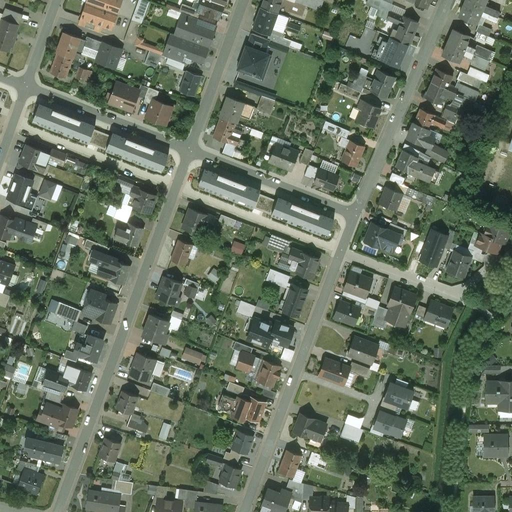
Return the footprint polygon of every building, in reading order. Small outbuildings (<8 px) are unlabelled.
[(122,0),(89,0),(88,3),(86,3),(117,14),(122,0)] [(150,2),(144,0),(138,0),(133,14),(144,18),(150,2)] [(194,0),(192,7),(198,10),(201,0),(194,0)] [(223,5),(209,0),(201,0),(198,10),(198,12),(200,12),(218,19),(223,5)] [(282,0),(263,0),(261,7),(277,13),(282,0)] [(381,0),(368,0),(367,3),(372,5),(373,4),(383,8),(390,11),(393,5),(392,4),(381,0)] [(410,0),(410,1),(410,2),(426,8),(429,0),(410,0)] [(466,0),(465,3),(481,10),(485,1),(485,0),(466,0)] [(491,9),(486,7),(488,2),(485,1),(481,10),(497,17),(500,12),(492,8),(491,9)] [(117,14),(86,3),(86,4),(87,4),(83,16),(82,18),(81,17),(81,18),(112,29),(117,14)] [(481,10),(465,3),(459,16),(475,23),(479,15),(481,10)] [(192,7),(182,4),(179,12),(182,13),(198,19),(200,12),(198,12),(198,10),(192,7)] [(277,13),(261,7),(255,24),(263,27),(271,30),(277,13)] [(390,11),(383,8),(379,16),(400,25),(403,17),(390,11)] [(22,15),(5,9),(2,18),(0,23),(0,47),(9,51),(11,47),(12,48),(18,33),(16,33),(22,15)] [(497,17),(481,10),(479,15),(496,23),(498,18),(497,17)] [(198,19),(182,13),(179,20),(186,22),(187,21),(196,24),(198,19)] [(418,22),(403,16),(403,17),(400,25),(397,30),(412,36),(418,22)] [(142,24),(131,20),(127,32),(138,36),(142,24)] [(196,24),(187,21),(186,22),(181,37),(209,48),(215,31),(196,24)] [(300,27),(288,23),(286,29),(297,34),(300,27)] [(491,29),(478,24),(475,31),(477,32),(488,36),(488,37),(491,29)] [(377,31),(365,26),(360,37),(372,42),(377,31)] [(397,30),(394,29),(390,37),(408,45),(412,36),(397,30)] [(469,36),(454,30),(448,43),(464,49),(466,45),(469,36)] [(138,36),(127,32),(124,42),(134,45),(138,36)] [(488,36),(477,32),(474,37),(485,42),(488,36)] [(80,39),(64,33),(61,41),(62,41),(61,44),(60,44),(57,53),(72,59),(80,39)] [(291,41),(270,33),(267,39),(289,47),(291,41)] [(181,37),(175,35),(170,49),(169,52),(184,57),(203,64),(209,48),(181,37)] [(103,43),(87,37),(85,40),(86,41),(84,47),(100,52),(103,43)] [(80,39),(72,59),(78,61),(84,47),(86,41),(85,40),(80,39)] [(121,49),(103,43),(100,52),(97,62),(114,68),(121,49)] [(388,48),(380,45),(375,56),(374,58),(375,58),(373,61),(373,62),(379,65),(381,60),(398,68),(407,49),(406,49),(391,43),(388,48)] [(464,49),(448,43),(442,56),(458,63),(458,62),(462,54),(464,49)] [(247,44),(240,66),(257,72),(265,50),(247,44)] [(475,49),(466,45),(464,49),(473,53),(475,49)] [(491,51),(477,45),(475,49),(485,53),(483,58),(487,59),(491,51)] [(368,50),(361,47),(358,55),(373,61),(375,58),(374,58),(375,56),(367,53),(368,50)] [(184,57),(169,52),(170,49),(165,48),(162,56),(168,58),(182,63),(184,57)] [(473,53),(464,49),(462,54),(467,56),(471,58),(473,53)] [(485,53),(475,49),(473,53),(483,58),(485,53)] [(162,55),(149,51),(145,63),(157,68),(162,55)] [(57,53),(50,73),(65,79),(72,59),(57,53)] [(483,58),(473,53),(471,58),(467,56),(467,58),(473,61),(472,64),(483,69),(487,59),(483,58)] [(182,63),(168,58),(165,65),(182,71),(185,64),(182,63)] [(92,72),(80,67),(76,78),(88,83),(92,72)] [(484,74),(470,68),(467,74),(475,78),(481,80),(484,74)] [(452,76),(437,69),(436,69),(431,82),(447,89),(449,84),(452,76)] [(394,77),(378,70),(374,78),(375,79),(373,82),(370,90),(386,97),(394,77)] [(202,76),(187,71),(179,91),(194,97),(202,76)] [(467,74),(460,71),(456,79),(471,85),(475,78),(467,74)] [(358,75),(354,82),(353,82),(350,88),(362,92),(364,88),(363,87),(367,79),(358,75)] [(373,82),(367,79),(363,87),(364,88),(370,90),(373,82)] [(248,85),(237,81),(235,87),(246,91),(248,85)] [(139,90),(117,82),(109,103),(131,112),(137,96),(139,91),(139,90)] [(447,89),(431,82),(424,97),(440,104),(443,98),(445,99),(447,96),(453,99),(456,93),(447,89)] [(350,88),(341,83),(337,91),(347,95),(350,88)] [(478,92),(456,83),(455,87),(458,88),(456,93),(474,101),(478,92)] [(455,87),(449,84),(447,89),(456,93),(458,88),(455,87)] [(149,88),(141,85),(139,90),(139,91),(137,96),(144,99),(149,88)] [(159,91),(149,87),(144,99),(143,102),(151,104),(153,99),(156,100),(159,91)] [(350,88),(347,95),(358,100),(362,92),(350,88)] [(474,101),(456,93),(453,99),(451,102),(465,108),(470,110),(474,101)] [(275,101),(261,96),(256,109),(271,114),(275,101)] [(254,107),(228,97),(220,117),(236,123),(238,116),(249,120),(254,107)] [(156,100),(153,99),(151,104),(146,117),(165,125),(172,107),(156,100)] [(381,108),(361,100),(358,109),(360,110),(356,120),(372,127),(381,108)] [(465,108),(451,102),(449,106),(447,105),(444,111),(454,115),(460,118),(465,108)] [(67,114),(43,105),(36,122),(60,132),(67,114)] [(435,115),(420,108),(414,122),(429,129),(431,123),(435,115)] [(454,115),(444,111),(441,118),(451,122),(454,115)] [(91,124),(67,114),(60,132),(84,141),(90,127),(91,124)] [(441,118),(435,115),(431,123),(443,128),(450,130),(453,123),(451,122),(441,118)] [(240,138),(231,135),(233,128),(234,128),(236,123),(220,117),(213,137),(228,143),(228,142),(237,145),(240,138)] [(349,131),(325,121),(322,129),(346,139),(349,131)] [(414,122),(407,138),(422,144),(427,134),(429,129),(414,122)] [(101,132),(90,127),(84,141),(96,146),(101,132)] [(234,128),(233,128),(231,135),(240,138),(242,131),(234,128)] [(115,137),(104,133),(99,147),(110,151),(115,137)] [(141,143),(117,134),(115,137),(110,151),(134,161),(141,143)] [(435,138),(427,134),(422,144),(430,147),(430,148),(431,146),(435,138)] [(364,146),(350,140),(341,160),(356,166),(364,146)] [(141,143),(134,161),(158,170),(165,153),(141,143)] [(420,151),(404,143),(402,149),(418,156),(420,151)] [(289,148),(276,144),(269,161),(291,170),(298,152),(288,149),(289,148)] [(45,152),(27,145),(20,163),(29,167),(43,172),(47,163),(41,160),(45,152)] [(447,153),(431,146),(430,148),(430,147),(429,149),(426,155),(429,157),(430,157),(442,163),(447,153)] [(65,153),(52,148),(49,155),(62,160),(65,153)] [(313,151),(305,148),(300,162),(308,165),(313,151)] [(418,156),(402,149),(395,166),(411,173),(418,156)] [(426,155),(420,151),(418,156),(411,173),(429,181),(435,169),(426,166),(429,157),(426,155)] [(69,154),(65,162),(79,168),(80,165),(85,168),(88,162),(69,154)] [(20,163),(18,162),(16,168),(27,172),(29,167),(20,163)] [(308,165),(304,175),(310,177),(310,176),(313,167),(308,165)] [(230,178),(206,169),(199,187),(224,196),(230,178)] [(339,176),(319,169),(314,183),(333,190),(339,176)] [(405,178),(392,172),(389,180),(402,185),(405,178)] [(33,181),(15,174),(7,198),(15,201),(24,204),(28,194),(33,181)] [(133,180),(122,176),(119,182),(130,186),(133,180)] [(255,188),(230,178),(224,196),(248,205),(253,191),(255,188)] [(57,184),(46,180),(40,194),(51,199),(57,184)] [(156,195),(133,187),(130,195),(136,198),(132,207),(149,214),(156,195)] [(402,193),(386,187),(379,203),(395,210),(402,193)] [(435,197),(408,187),(404,195),(432,206),(435,197)] [(265,196),(253,191),(248,205),(259,210),(265,196)] [(130,195),(124,193),(120,203),(132,208),(132,207),(136,198),(130,195)] [(28,194),(24,204),(15,201),(14,204),(32,211),(37,197),(28,194)] [(280,202),(269,197),(263,211),(274,216),(280,202)] [(306,207),(281,198),(280,202),(274,216),(299,225),(306,207)] [(330,217),(306,207),(299,225),(323,234),(330,217)] [(131,213),(118,208),(114,218),(127,223),(131,213)] [(215,218),(190,209),(182,228),(200,235),(204,224),(212,227),(215,218)] [(236,220),(221,214),(218,221),(233,227),(236,220)] [(16,221),(1,215),(0,217),(0,235),(9,239),(14,226),(16,221)] [(48,224),(33,218),(31,224),(36,226),(36,228),(45,232),(48,224)] [(503,223),(490,218),(488,223),(501,228),(503,223)] [(31,224),(17,219),(16,221),(14,226),(18,228),(21,232),(19,236),(20,239),(30,242),(32,239),(35,237),(36,235),(34,232),(36,228),(36,226),(31,224)] [(144,229),(129,223),(126,232),(118,228),(114,238),(123,241),(137,246),(144,229)] [(387,229),(372,223),(364,241),(380,248),(381,247),(388,230),(388,229),(387,229)] [(407,230),(390,223),(387,229),(388,229),(388,230),(399,235),(397,240),(402,242),(407,230)] [(501,228),(488,223),(484,235),(483,235),(501,242),(505,243),(507,237),(506,236),(508,231),(501,228)] [(432,229),(422,254),(420,254),(418,260),(420,260),(420,261),(436,267),(442,250),(439,248),(444,234),(432,229)] [(399,235),(388,230),(381,247),(392,252),(397,240),(399,235)] [(449,230),(443,247),(449,250),(456,232),(449,230)] [(501,242),(483,235),(484,235),(480,233),(475,245),(496,253),(498,248),(499,248),(501,242)] [(290,241),(272,234),(267,246),(275,249),(277,244),(288,248),(290,241)] [(66,242),(77,245),(80,238),(68,235),(66,242)] [(86,246),(93,248),(95,242),(88,239),(86,246)] [(192,245),(178,240),(171,260),(185,266),(192,245)] [(231,250),(243,254),(247,244),(235,240),(231,250)] [(214,247),(198,241),(196,247),(212,254),(214,247)] [(110,248),(97,243),(94,251),(107,255),(110,248)] [(319,259),(292,248),(289,256),(288,258),(298,262),(295,270),(295,272),(312,278),(319,259)] [(471,256),(454,250),(447,271),(463,277),(471,256)] [(107,255),(94,251),(90,260),(101,264),(97,274),(109,278),(109,279),(124,285),(130,266),(117,261),(117,259),(107,255)] [(289,256),(283,253),(279,266),(288,269),(289,268),(295,270),(298,262),(288,258),(289,256)] [(15,265),(1,261),(0,264),(0,282),(8,285),(15,265)] [(53,280),(62,282),(65,272),(56,269),(53,280)] [(289,276),(270,269),(266,280),(274,283),(276,279),(287,283),(289,276)] [(373,279),(350,271),(347,281),(346,285),(345,285),(343,290),(345,290),(366,298),(366,297),(365,297),(372,279),(373,279)] [(179,282),(164,277),(156,298),(171,303),(174,295),(179,282)] [(38,291),(43,293),(48,281),(42,279),(38,291)] [(199,284),(186,279),(184,284),(188,286),(196,289),(199,284)] [(307,290),(292,284),(292,285),(287,283),(276,279),(274,283),(290,290),(286,302),(300,308),(307,290)] [(196,289),(188,286),(184,295),(193,298),(196,289)] [(416,296),(394,287),(388,305),(391,306),(389,310),(387,316),(388,316),(387,319),(404,326),(408,313),(409,313),(416,296)] [(366,298),(345,290),(343,296),(365,304),(368,298),(366,297),(366,298)] [(104,296),(90,291),(82,312),(95,316),(94,318),(110,323),(117,305),(102,299),(104,296)] [(10,296),(0,292),(0,302),(6,305),(7,302),(10,296)] [(174,295),(171,303),(177,305),(180,297),(174,295)] [(16,298),(10,296),(7,302),(13,305),(16,298)] [(256,306),(241,300),(236,312),(252,318),(256,306)] [(286,302),(282,301),(279,309),(297,315),(300,308),(286,302)] [(360,309),(339,301),(334,317),(354,324),(360,309)] [(452,309),(431,301),(428,309),(424,319),(425,319),(446,327),(452,309)] [(81,311),(59,302),(55,313),(75,321),(77,322),(81,311)] [(365,304),(363,311),(374,315),(377,309),(365,304)] [(428,309),(419,305),(414,318),(424,321),(425,319),(424,319),(428,309)] [(389,310),(378,306),(377,309),(374,315),(371,324),(383,329),(387,319),(388,316),(387,316),(389,310)] [(183,314),(173,310),(171,316),(181,320),(183,314)] [(168,321),(150,314),(143,336),(157,341),(161,331),(165,333),(168,323),(167,323),(168,321)] [(207,320),(212,325),(216,321),(211,315),(207,320)] [(171,316),(170,316),(169,320),(168,321),(167,323),(168,323),(178,327),(181,320),(171,316)] [(270,340),(276,324),(268,322),(268,323),(255,318),(247,339),(267,347),(270,340)] [(77,322),(75,321),(72,330),(84,335),(87,326),(77,322)] [(294,328),(277,322),(276,324),(270,340),(287,346),(294,328)] [(165,333),(161,331),(157,341),(164,343),(168,334),(165,333)] [(103,341),(89,336),(86,346),(82,355),(96,360),(103,341)] [(378,346),(354,337),(348,354),(372,363),(378,346)] [(253,348),(235,341),(233,349),(242,352),(250,355),(253,348)] [(86,346),(77,343),(74,352),(82,355),(86,346)] [(405,350),(389,344),(386,352),(402,358),(405,350)] [(163,347),(161,354),(170,357),(172,350),(163,347)] [(201,359),(206,361),(208,354),(186,347),(182,357),(200,363),(201,359)] [(291,361),(294,350),(284,347),(281,358),(291,361)] [(156,359),(137,352),(129,374),(148,381),(156,359)] [(250,355),(242,352),(237,367),(249,371),(248,374),(253,376),(260,358),(250,355)] [(76,362),(61,356),(59,363),(74,369),(76,362)] [(350,367),(325,358),(319,375),(344,384),(349,371),(350,367)] [(279,366),(265,360),(256,385),(264,388),(265,384),(272,386),(275,377),(279,378),(281,372),(277,371),(279,366)] [(371,369),(352,362),(350,367),(349,371),(368,378),(371,369)] [(92,373),(78,368),(74,379),(72,385),(71,385),(85,390),(92,373)] [(74,379),(49,370),(43,384),(64,391),(65,391),(68,384),(71,385),(72,385),(74,379)] [(414,391),(389,381),(383,399),(397,404),(408,408),(414,391)] [(511,381),(486,382),(486,402),(487,402),(487,401),(498,401),(498,410),(499,410),(499,408),(510,408),(510,410),(511,409),(511,381)] [(25,394),(28,385),(20,382),(17,391),(25,394)] [(170,389),(153,382),(150,390),(167,397),(170,389)] [(244,387),(229,382),(226,389),(241,395),(244,387)] [(64,391),(44,384),(42,390),(48,392),(62,396),(64,391)] [(138,396),(123,391),(116,409),(131,414),(138,396)] [(62,396),(48,392),(46,398),(60,403),(62,396)] [(249,400),(237,396),(236,399),(226,395),(222,407),(223,407),(224,410),(227,411),(229,410),(232,411),(230,416),(244,421),(246,416),(259,421),(266,403),(250,397),(249,400)] [(383,399),(379,407),(394,413),(397,404),(383,399)] [(58,407),(47,403),(44,411),(41,410),(37,419),(49,423),(47,429),(50,430),(52,431),(54,425),(57,426),(57,425),(59,422),(54,420),(58,407)] [(78,409),(64,404),(62,409),(58,407),(54,420),(59,422),(72,426),(78,409)] [(394,413),(379,407),(373,426),(387,431),(399,435),(405,417),(394,413)] [(315,419),(300,413),(293,431),(310,438),(311,437),(317,440),(318,436),(321,437),(326,424),(314,419),(315,419)] [(146,426),(129,419),(128,424),(145,431),(146,426)] [(163,423),(161,437),(169,438),(171,424),(163,423)] [(363,429),(345,423),(340,436),(358,442),(363,429)] [(65,428),(57,425),(57,426),(54,425),(52,431),(57,432),(63,434),(65,428)] [(373,426),(370,433),(385,438),(387,431),(373,426)] [(52,431),(50,430),(48,437),(55,439),(57,432),(52,431)] [(238,431),(232,448),(230,453),(240,457),(241,452),(247,454),(254,436),(238,431)] [(63,434),(57,432),(55,439),(54,444),(63,446),(65,447),(68,436),(63,434)] [(507,435),(484,435),(484,436),(485,436),(485,455),(484,455),(507,455),(507,435)] [(54,444),(28,437),(24,452),(39,456),(43,457),(59,461),(63,446),(54,444)] [(121,443),(106,437),(99,455),(114,461),(115,460),(114,460),(121,443)] [(286,449),(278,471),(293,477),(302,455),(286,449)] [(328,457),(312,451),(307,463),(324,469),(328,457)] [(39,456),(24,452),(23,457),(21,456),(20,462),(37,466),(39,456)] [(230,453),(226,452),(223,458),(237,463),(240,457),(230,453)] [(223,459),(208,454),(206,462),(220,467),(219,469),(224,471),(226,464),(222,463),(223,459)] [(37,466),(20,462),(18,470),(23,472),(24,469),(37,474),(40,467),(37,466)] [(131,475),(121,473),(124,464),(117,462),(114,471),(120,473),(118,480),(120,481),(125,482),(129,482),(131,475)] [(241,469),(226,464),(224,471),(219,482),(235,487),(241,469)] [(37,474),(24,469),(23,472),(18,486),(37,493),(43,476),(37,474)] [(303,483),(289,479),(285,490),(291,493),(289,498),(302,502),(302,499),(303,483)] [(118,480),(113,480),(111,489),(118,490),(120,481),(118,480)] [(219,484),(207,480),(203,492),(215,494),(219,484)] [(129,482),(125,482),(123,491),(123,493),(131,495),(133,483),(129,482)] [(312,486),(303,483),(302,499),(310,500),(310,498),(312,498),(312,486)] [(167,487),(158,486),(152,503),(160,504),(160,500),(166,500),(167,487)] [(280,493),(268,488),(261,505),(279,511),(283,511),(289,498),(291,493),(285,490),(282,489),(280,493)] [(187,490),(180,489),(179,489),(180,489),(178,499),(185,500),(186,497),(187,490)] [(121,496),(89,490),(86,508),(109,511),(117,511),(118,506),(119,506),(121,496)] [(198,491),(187,490),(186,497),(197,499),(198,491)] [(355,497),(347,495),(346,504),(348,504),(348,509),(355,509),(355,497)] [(197,499),(186,497),(185,500),(184,507),(195,509),(195,503),(196,503),(197,503),(197,499)] [(312,498),(310,498),(310,500),(308,511),(328,511),(329,502),(329,498),(321,497),(320,499),(312,498)] [(362,511),(363,497),(356,497),(355,509),(354,511),(362,511)] [(493,511),(494,497),(473,497),(472,511),(493,511)] [(166,500),(160,500),(160,504),(159,511),(156,511),(180,511),(182,503),(166,500)] [(346,504),(337,503),(337,502),(329,502),(328,511),(347,511),(348,509),(348,504),(346,504)] [(222,507),(204,505),(204,504),(197,503),(196,503),(195,503),(195,509),(194,511),(221,511),(222,506),(222,507)]
